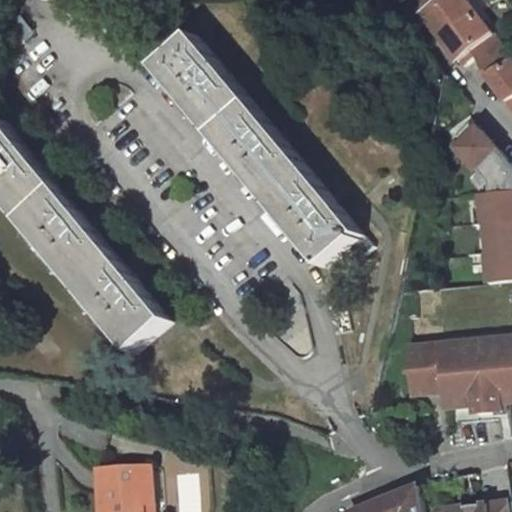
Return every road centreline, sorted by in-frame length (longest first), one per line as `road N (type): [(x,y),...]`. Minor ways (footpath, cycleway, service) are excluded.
road 1 (residential): [(94,72),(76,93),(82,117),(237,311),(294,369),(323,374)]
road 2 (residential): [(323,374),(325,346),(309,288),(141,87),(120,71),(94,72)]
road 3 (unclassified): [(511,450),(390,475)]
road 4 (residential): [(323,374),(390,475)]
